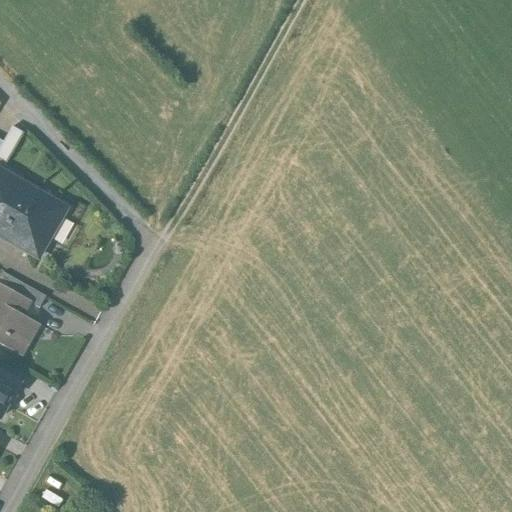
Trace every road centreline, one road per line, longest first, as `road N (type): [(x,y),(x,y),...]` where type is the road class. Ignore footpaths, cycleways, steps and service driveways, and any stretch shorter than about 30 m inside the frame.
road 1 (residential): [(8,511),(154,244)]
road 2 (track): [(154,244),(299,0)]
road 3 (track): [(154,244),(0,80)]
